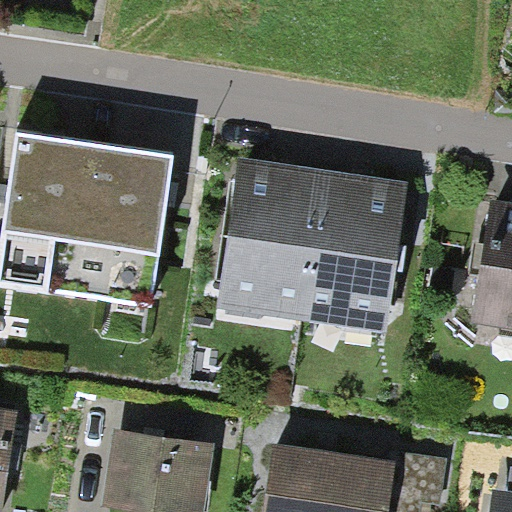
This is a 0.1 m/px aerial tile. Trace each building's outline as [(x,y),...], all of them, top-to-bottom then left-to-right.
[(166,159),(8,140),(0,204),(0,290),(148,309),(166,159)] [(373,337),(393,189),(223,166),(203,314),(373,337)] [(511,200),(493,197),(473,331),(511,336),(511,200)] [(101,511),(103,511),(193,511),(201,446),(110,435),(101,511)] [(257,511),(407,511),(409,501),(429,504),(435,461),(377,454),(375,474),(264,461),(257,511)] [(475,511),(511,511),(511,502),(477,499),(475,511)]
